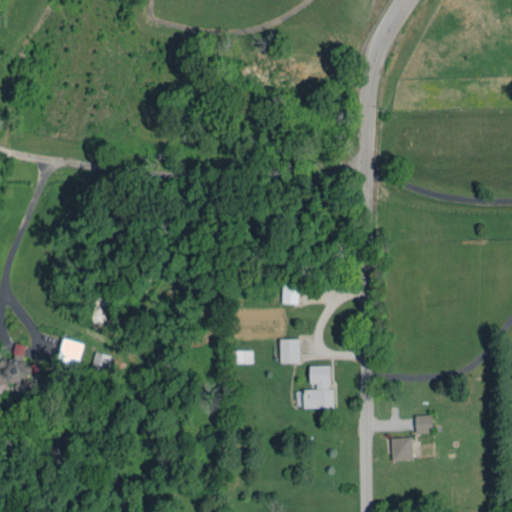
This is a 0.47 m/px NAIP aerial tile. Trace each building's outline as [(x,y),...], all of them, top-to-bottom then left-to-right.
[(293,300),(293,277),(277,277),(277,299),(293,300)] [(51,360),(64,362),(66,348),(76,350),(78,339),(56,334),(51,360)] [(274,359),(294,358),(293,334),(274,335),(274,359)] [(248,359),(247,346),(225,346),(225,359),(248,359)] [(324,361),(303,361),(304,383),(297,384),(298,404),(328,403),(328,384),(324,384),(324,361)] [(409,411),(410,428),(427,428),(427,410),(409,411)] [(386,457),(407,456),(406,433),(385,433),(386,457)]
